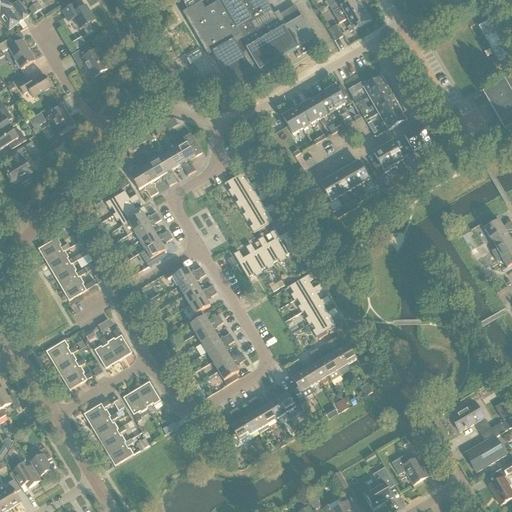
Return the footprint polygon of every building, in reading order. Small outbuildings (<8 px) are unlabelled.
[(23,21),(28,17),(17,0),(9,6),(5,0),(0,0),(0,18),(9,31),(19,23),(22,20),(23,21)] [(181,0),(185,6),(187,10),(183,13),(208,56),(212,53),(213,54),(236,94),(274,72),(290,62),(286,56),(299,49),(303,55),(318,46),(295,6),(280,15),(279,12),(274,15),(265,0),(181,0)] [(354,0),(344,6),(340,0),(329,7),(339,24),(347,20),(365,9),(359,0),(354,0)] [(42,10),(38,3),(28,10),(33,16),(42,10)] [(81,30),(95,21),(86,7),(79,11),(75,5),(63,12),(69,23),(74,20),(81,30)] [(371,21),(365,9),(347,20),(351,26),(348,28),(350,33),(354,31),(371,21)] [(500,63),(511,57),(490,21),(479,27),(500,63)] [(335,42),(343,37),(337,26),(328,31),(335,42)] [(20,33),(11,39),(0,45),(0,48),(3,53),(9,50),(21,70),(35,62),(23,41),(25,40),(20,33)] [(88,83),(107,71),(100,59),(103,58),(99,50),(93,53),(89,46),(72,56),(80,70),(85,67),(92,80),(88,82),(88,83)] [(33,99),(51,88),(45,77),(32,84),(29,79),(18,86),(24,95),(29,92),(33,99)] [(505,131),(511,127),(511,77),(483,94),(505,131)] [(387,87),(382,79),(365,88),(370,97),(387,87)] [(13,84),(7,87),(10,92),(16,88),(13,84)] [(392,96),(387,87),(370,97),(374,106),(392,96)] [(336,88),(326,93),(336,110),(346,105),(336,88)] [(326,93),(318,98),(328,115),(336,110),(326,93)] [(396,104),(392,96),(374,106),(379,114),(396,104)] [(318,98),(309,103),(319,120),(328,115),(318,98)] [(309,103),(300,108),(310,126),(319,120),(309,103)] [(401,112),(396,104),(379,114),(384,122),(401,112)] [(300,108),(291,114),(301,131),(310,126),(300,108)] [(49,118),(47,119),(49,123),(48,124),(56,138),(60,135),(75,126),(64,109),(49,118)] [(12,119),(6,111),(0,114),(0,136),(11,129),(7,123),(12,119)] [(406,121),(401,112),(384,122),(389,131),(406,121)] [(41,114),(30,121),(35,129),(46,122),(41,114)] [(291,114),(282,119),(292,136),(301,131),(291,114)] [(422,127),(413,132),(422,148),(431,143),(422,127)] [(14,135),(11,129),(0,136),(0,150),(0,151),(10,144),(14,150),(26,142),(20,132),(14,135)] [(413,132),(404,137),(413,153),(422,148),(413,132)] [(177,149),(192,174),(196,172),(190,162),(202,154),(190,134),(184,138),(187,143),(177,149)] [(133,139),(128,142),(131,147),(136,144),(133,139)] [(23,155),(34,148),(31,143),(7,157),(13,167),(9,170),(8,169),(5,171),(8,176),(9,176),(14,184),(22,180),(23,181),(28,178),(27,177),(32,173),(25,161),(26,160),(23,155)] [(404,160),(394,143),(384,149),(394,166),(404,160)] [(109,154),(113,159),(119,155),(116,149),(109,154)] [(177,149),(168,154),(177,169),(182,166),(188,176),(192,174),(177,149)] [(394,166),(384,149),(374,155),(385,174),(395,168),(394,166)] [(439,161),(445,157),(441,151),(435,155),(439,161)] [(168,154),(159,160),(158,160),(173,185),(177,183),(171,173),(177,169),(168,154)] [(158,160),(159,160),(156,155),(146,160),(149,165),(158,180),(164,177),(170,187),(173,185),(158,160)] [(408,155),(403,158),(412,174),(417,171),(412,161),(409,157),(408,155)] [(369,181),(359,163),(349,169),(359,186),(369,181)] [(158,180),(149,165),(140,171),(155,196),(159,194),(152,184),(158,180)] [(349,169),(340,175),(350,192),(359,186),(349,169)] [(251,170),(227,184),(231,190),(229,192),(232,197),(235,196),(251,186),(246,179),(254,174),(251,170)] [(155,196),(140,171),(130,177),(139,192),(145,188),(151,198),(155,196)] [(350,192),(340,175),(330,180),(340,197),(350,192)] [(330,180),(321,186),(331,203),(340,197),(330,180)] [(258,182),(251,186),(235,196),(239,202),(236,204),(239,209),(242,208),(258,198),(254,191),(261,186),(258,182)] [(116,215),(139,201),(137,196),(130,200),(125,193),(106,204),(110,210),(112,208),(116,215)] [(265,194),(258,198),(242,208),(246,214),(243,216),(247,221),(249,220),(265,210),(261,203),(268,198),(265,194)] [(139,201),(116,215),(114,216),(117,222),(119,220),(124,227),(128,224),(143,215),(147,213),(144,208),(137,212),(133,205),(140,201),(139,201)] [(351,204),(346,207),(349,213),(355,210),(351,204)] [(265,210),(249,220),(253,226),(250,228),(254,234),(273,222),(268,215),(275,210),(272,206),(265,210)] [(346,207),(339,211),(343,217),(349,213),(346,207)] [(128,224),(124,227),(122,228),(128,237),(134,233),(159,218),(157,214),(147,220),(143,215),(128,224)] [(279,217),(274,220),(277,225),(282,222),(279,217)] [(162,221),(159,218),(134,233),(140,242),(155,233),(151,228),(162,221)] [(490,240),(511,227),(511,223),(511,222),(505,226),(506,227),(503,228),(499,221),(484,230),(490,240)] [(511,227),(490,240),(485,243),(490,253),(496,249),(510,241),(507,235),(510,233),(510,234),(511,232),(511,227)] [(275,241),(285,257),(291,253),(293,256),(299,253),(287,234),(279,238),(275,231),(270,234),(273,239),(275,241)] [(155,233),(140,242),(145,251),(171,236),(168,232),(158,239),(155,233)] [(173,240),(171,236),(145,251),(153,265),(167,257),(164,253),(166,252),(163,246),(173,240)] [(46,263),(65,252),(70,249),(68,245),(61,249),(60,247),(61,246),(57,239),(39,250),(46,263)] [(286,260),(285,257),(275,241),(267,245),(263,239),(258,241),(261,246),(263,248),(273,264),(279,261),(280,263),(286,260)] [(511,243),(510,241),(496,249),(502,259),(511,253),(511,243)] [(274,267),(273,264),(263,248),(255,253),(251,246),(246,248),(251,255),(261,271),(267,267),(269,270),(274,267)] [(69,259),(65,252),(46,263),(54,276),(73,265),(78,262),(78,261),(89,255),(86,251),(75,257),(76,258),(69,262),(68,260),(69,259)] [(257,278),(262,274),(261,271),(251,255),(243,260),(239,253),(234,256),(248,279),(255,275),(257,278)] [(511,253),(502,259),(507,269),(511,266),(511,253)] [(227,261),(232,269),(237,265),(232,258),(227,261)] [(77,272),(73,265),(54,276),(62,289),(80,278),(86,275),(85,274),(96,267),(94,264),(83,271),(77,275),(75,272),(77,272)] [(188,269),(182,273),(179,267),(165,275),(168,282),(173,279),(179,288),(204,273),(202,269),(191,275),(188,269)] [(204,273),(179,288),(184,297),(199,288),(196,283),(206,276),(204,273)] [(95,277),(94,277),(98,284),(105,281),(101,274),(100,274),(95,277)] [(295,302),(297,300),(314,290),(313,290),(309,283),(316,278),(313,274),(290,288),(294,294),(291,296),(295,302)] [(80,278),(62,289),(69,302),(87,292),(97,285),(94,281),(84,288),(83,285),(84,284),(80,278)] [(301,306),(299,308),(302,314),(305,312),(321,302),(316,295),(323,290),(320,286),(313,290),(314,290),(297,300),(301,306)] [(202,293),(199,288),(184,297),(190,306),(215,291),(213,287),(202,293)] [(215,291),(190,306),(195,316),(211,307),(207,301),(217,295),(215,291)] [(145,308),(152,304),(155,302),(152,297),(147,300),(144,294),(138,297),(144,308),(145,308)] [(309,326),(312,324),(328,314),(323,307),(331,302),(328,298),(321,302),(305,312),(308,318),(306,320),(309,326)] [(157,313),(152,304),(145,308),(150,317),(157,313)] [(335,310),(328,314),(312,324),(316,331),(313,332),(316,338),(335,326),(331,319),(338,314),(335,310)] [(196,336),(221,320),(219,317),(209,323),(205,317),(190,326),(196,336)] [(98,327),(101,332),(112,326),(109,320),(98,327)] [(224,324),(221,320),(196,336),(202,345),(217,336),(213,330),(224,324)] [(96,336),(93,330),(85,335),(88,341),(96,336)] [(108,343),(119,362),(132,354),(122,337),(121,337),(117,330),(113,333),(117,339),(115,341),(114,339),(108,343)] [(217,336),(202,345),(207,354),(233,339),(230,335),(220,341),(217,336)] [(119,362),(108,343),(105,338),(101,340),(105,347),(102,348),(102,347),(95,351),(106,370),(119,362)] [(235,343),(233,339),(207,354),(213,363),(228,354),(225,349),(235,343)] [(356,343),(349,347),(348,346),(342,349),(336,339),(332,341),(348,366),(357,361),(359,365),(360,366),(362,366),(363,365),(365,364),(366,363),(366,362),(366,361),(356,343)] [(348,366),(332,341),(328,343),(335,354),(329,357),(338,372),(341,377),(350,371),(347,367),(348,366)] [(54,366),(73,355),(78,351),(76,347),(69,352),(68,349),(69,348),(65,342),(46,353),(54,366)] [(314,352),(329,378),(332,382),(341,377),(338,372),(329,357),(324,360),(317,350),(314,352)] [(329,378),(314,352),(310,355),(316,365),(311,368),(320,383),(329,378)] [(228,354),(213,363),(218,373),(244,357),(241,353),(231,360),(228,354)] [(73,355),(54,366),(62,379),(81,367),(86,364),(84,360),(77,364),(76,362),(77,361),(73,355)] [(244,357),(218,373),(227,387),(239,380),(236,375),(239,373),(236,367),(246,361),(244,357)] [(320,383),(311,368),(305,371),(299,361),(295,363),(310,389),(320,383)] [(310,389),(295,363),(291,366),(298,376),(292,379),(297,388),(292,391),(301,406),(306,403),(301,394),(310,389)] [(85,374),(81,367),(62,379),(70,392),(87,381),(94,377),(91,373),(85,377),(83,375),(85,374)] [(92,371),(96,377),(103,373),(99,367),(92,371)] [(375,374),(379,380),(385,377),(381,370),(375,374)] [(137,391),(148,410),(151,415),(155,413),(151,406),(153,405),(154,406),(161,402),(150,383),(137,391)] [(373,393),(367,384),(361,388),(367,397),(373,393)] [(292,391),(287,394),(281,398),(275,387),(271,390),(286,415),(301,406),(292,391)] [(3,389),(0,390),(0,405),(3,410),(12,404),(16,411),(21,408),(14,397),(10,400),(3,389)] [(286,415),(271,390),(267,392),(273,402),(268,405),(277,421),(286,415)] [(148,410),(137,391),(124,399),(134,416),(138,423),(142,420),(138,414),(141,412),(141,414),(148,410)] [(277,421),(268,405),(262,409),(256,398),(252,401),(268,426),(277,421)] [(124,409),(119,400),(114,404),(119,412),(124,409)] [(336,405),(341,413),(348,408),(343,400),(336,405)] [(92,428),(111,417),(107,411),(105,412),(104,409),(111,405),(108,401),(102,405),(84,416),(92,428)] [(268,426),(252,401),(249,403),(255,413),(249,417),(258,432),(268,426)] [(481,436),(491,430),(485,419),(484,419),(476,404),(451,419),(460,433),(475,425),(481,436)] [(238,409),(234,412),(249,437),(258,432),(249,417),(244,420),(238,409)] [(325,415),(328,420),(338,415),(335,409),(325,415)] [(122,411),(116,414),(118,418),(119,419),(125,415),(122,411)] [(231,428),(231,429),(225,433),(235,450),(251,441),(249,437),(234,412),(230,414),(236,424),(231,428)] [(111,417),(92,428),(100,441),(118,430),(114,424),(113,424),(112,422),(118,418),(116,414),(111,417)] [(502,423),(502,424),(481,436),(485,442),(465,454),(477,474),(506,456),(496,439),(507,432),(506,431),(511,427),(511,426),(508,420),(502,423)] [(163,430),(166,436),(177,429),(174,424),(163,430)] [(118,430),(100,441),(107,454),(132,440),(131,440),(126,443),(122,436),(121,437),(119,435),(126,431),(124,427),(118,430)] [(3,442),(8,451),(11,444),(9,439),(3,442)] [(141,442),(146,449),(150,446),(145,439),(141,442)] [(134,444),(132,440),(107,454),(115,467),(134,456),(130,449),(128,450),(127,448),(134,444)] [(224,451),(227,457),(233,454),(229,448),(224,451)] [(35,473),(38,479),(52,471),(47,462),(52,459),(46,449),(36,454),(39,458),(32,463),(34,466),(37,472),(35,473)] [(414,486),(428,478),(417,459),(409,464),(405,457),(392,464),(399,476),(405,472),(414,486)] [(506,476),(511,473),(511,463),(502,470),(506,476)] [(37,472),(34,466),(24,472),(21,468),(12,473),(21,488),(25,485),(28,490),(40,482),(38,479),(35,473),(37,472)] [(386,472),(375,479),(380,487),(365,495),(374,509),(393,498),(388,491),(395,487),(386,472)] [(341,492),(348,488),(340,474),(333,478),(341,492)] [(511,485),(509,487),(504,478),(489,486),(501,507),(511,500),(511,485)] [(1,494),(10,510),(21,503),(16,494),(21,491),(15,481),(5,486),(7,491),(1,494)] [(0,511),(5,511),(10,510),(1,494),(0,495),(0,511)] [(352,511),(344,498),(324,510),(324,511),(352,511)]
